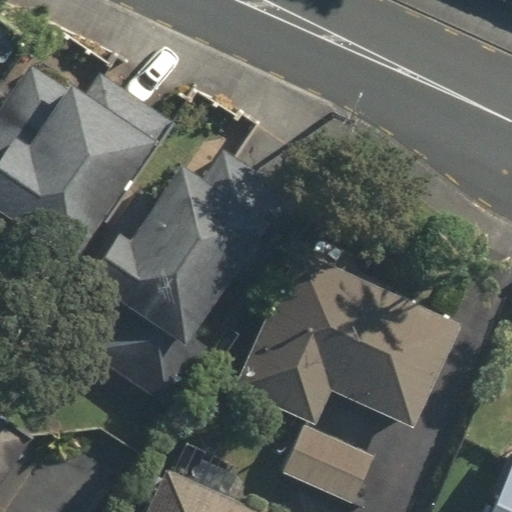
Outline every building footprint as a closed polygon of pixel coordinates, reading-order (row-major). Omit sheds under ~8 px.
[(79,102),(30,71),(0,119),(0,217),(63,256),(151,114),(93,79),(79,102)] [(172,164),(149,198),(134,187),(72,276),(110,302),(75,353),(153,407),(191,352),(170,338),(265,199),(218,167),(204,187),(172,164)] [(292,242),(230,389),(296,416),(273,472),(347,503),(371,446),(310,420),(322,390),(401,423),(440,330),(345,290),(355,268),(292,242)] [(511,511),(511,447),(482,511),(511,511)] [(257,511),(159,468),(139,511),(257,511)]
